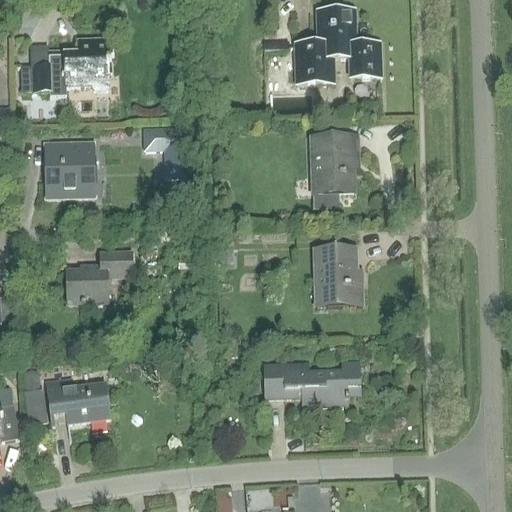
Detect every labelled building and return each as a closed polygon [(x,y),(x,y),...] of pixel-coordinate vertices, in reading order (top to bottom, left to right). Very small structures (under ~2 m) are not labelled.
[(355,15),(336,15),(333,12),(326,13),(323,16),(318,16),(319,34),(323,34),(324,48),(296,49),(297,89),(334,88),(333,62),(350,62),(351,82),(380,81),(379,47),(356,48),(355,15)] [(48,69),(30,70),(20,70),(20,96),(49,95),(49,100),(66,99),(66,90),(93,89),(93,93),(109,93),(108,76),(112,76),(111,42),(80,44),(80,57),(48,58),(48,69)] [(167,154),(166,180),(186,180),(187,131),(148,130),(148,154),(167,154)] [(312,141),(314,199),(314,214),(338,213),(338,198),(355,197),(354,161),(360,161),(359,140),(312,141)] [(46,203),(94,202),(93,148),(45,149),(46,203)] [(147,250),(173,247),(171,236),(146,239),(147,250)] [(235,239),(208,240),(209,268),(233,267),(232,255),(235,255),(235,239)] [(317,311),(364,310),(364,288),(358,288),(357,252),(316,253),(317,311)] [(67,276),(68,308),(108,307),(107,281),(132,280),(132,256),(101,257),(101,275),(67,276)] [(0,300),(0,318),(0,326),(10,326),(9,300),(0,300)] [(348,393),(362,392),(361,366),(342,367),(342,376),(303,377),(302,368),(265,370),(265,405),(302,404),(303,412),(348,410),(348,393)] [(24,375),(26,396),(39,395),(37,374),(24,375)] [(54,430),(112,422),(107,389),(75,393),(74,383),(48,386),(54,430)] [(2,445),(20,442),(14,409),(2,412),(0,401),(0,439),(1,440),(2,445)]
